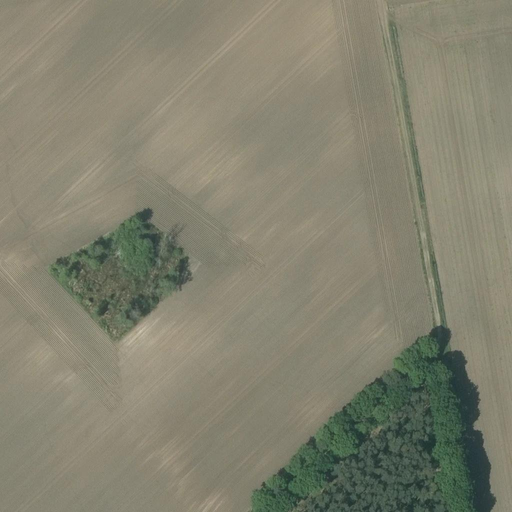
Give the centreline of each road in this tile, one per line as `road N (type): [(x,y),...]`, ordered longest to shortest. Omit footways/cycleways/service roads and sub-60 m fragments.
road 1 (track): [(377,0),(439,353)]
road 2 (track): [(268,511),(439,353)]
road 3 (track): [(439,353),(465,511)]
